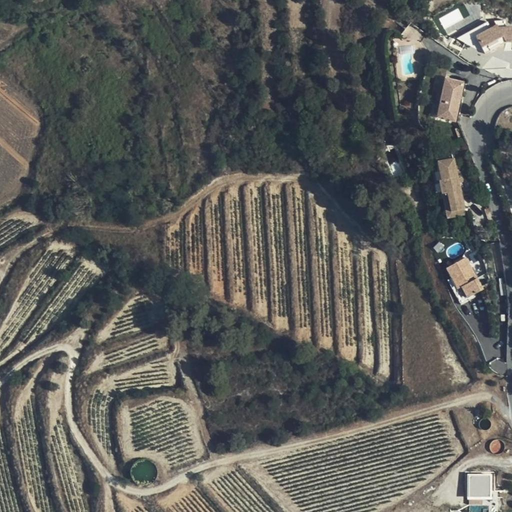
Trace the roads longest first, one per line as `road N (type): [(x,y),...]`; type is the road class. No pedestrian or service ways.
road 1 (track): [(0,384),(36,355),(71,349),(72,426),(99,468),(143,492),(206,466),(466,399),(488,395),(511,413)]
road 2 (tertiary): [(511,278),(477,130),(485,108),(511,92)]
